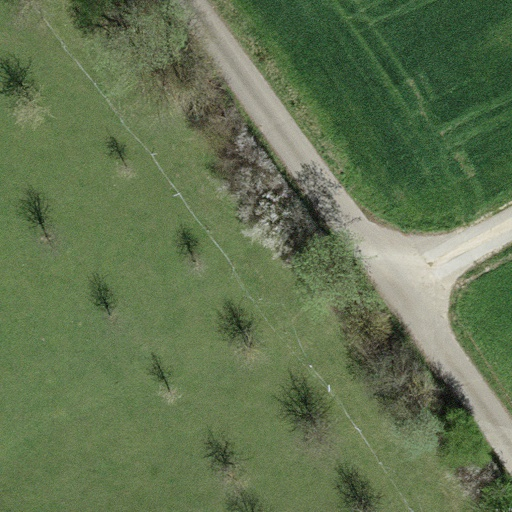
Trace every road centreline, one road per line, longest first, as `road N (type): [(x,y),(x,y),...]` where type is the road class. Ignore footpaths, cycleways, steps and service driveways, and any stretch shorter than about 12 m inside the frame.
road 1 (track): [(189,0),(359,266),(511,451)]
road 2 (track): [(391,305),(511,239)]
